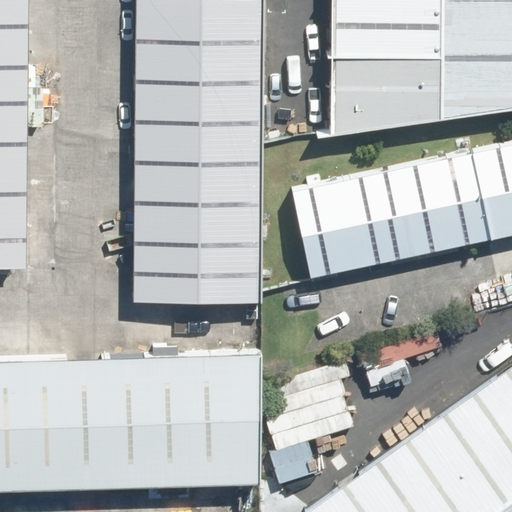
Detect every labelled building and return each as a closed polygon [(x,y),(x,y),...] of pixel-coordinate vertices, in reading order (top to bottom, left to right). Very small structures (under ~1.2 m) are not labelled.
[(0,0),(0,259),(20,260),(21,0),(0,0)] [(268,0),(142,0),(141,296),(267,296),(268,0)] [(511,0),(338,0),(338,126),(511,104),(511,0)] [(511,138),(294,186),(313,272),(511,228),(511,138)] [(266,348),(0,355),(0,483),(269,476),(266,348)] [(511,511),(511,363),(309,511),(511,511)]
